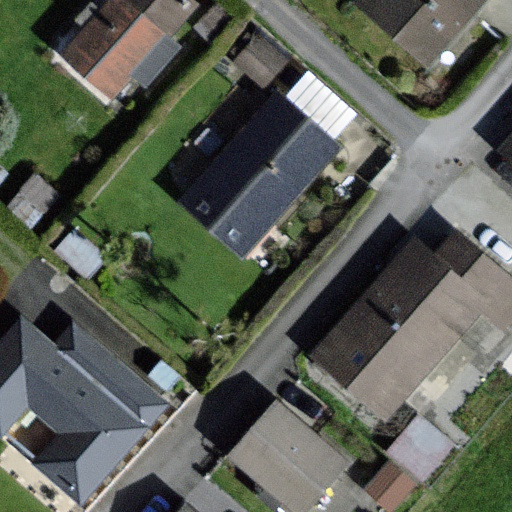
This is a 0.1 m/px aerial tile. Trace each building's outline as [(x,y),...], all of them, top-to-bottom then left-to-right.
[(185,0),(112,0),(65,51),(112,93),(132,71),(146,84),(179,48),(166,36),(193,7),(185,0)] [(361,0),(358,4),(427,64),(482,0),(361,0)] [(285,60),(257,37),(236,61),(264,84),(285,60)] [(276,98),(186,200),(242,249),(332,148),(276,98)] [(415,241),(319,357),(387,414),(402,396),(419,410),(497,316),(509,326),(511,321),(511,279),(458,235),(437,259),(415,241)] [(165,408),(75,328),(58,348),(23,317),(0,342),(0,432),(3,435),(31,404),(65,434),(39,464),(82,502),(148,427),(165,408)] [(278,407),(234,457),(297,511),(300,511),(342,464),(278,407)] [(413,482),(393,465),(370,491),(389,508),(413,482)]
